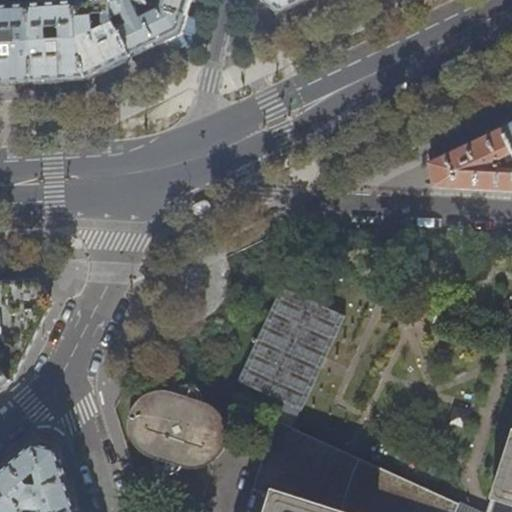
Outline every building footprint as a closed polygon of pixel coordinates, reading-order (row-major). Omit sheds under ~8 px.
[(87,0),(88,0),(77,1),(80,53),(87,77),(93,74),(132,56),(113,18),(111,0),(87,0)] [(148,3),(148,0),(111,0),(113,18),(132,56),(152,47),(182,33),(187,15),(161,7),(143,15),(136,0),(148,4),(148,3)] [(148,0),(148,3),(161,7),(187,15),(191,0),(148,0)] [(267,0),(281,11),(303,0),(267,0)] [(85,78),(87,77),(80,53),(77,1),(30,3),(33,80),(39,80),(47,80),(85,78)] [(30,3),(0,4),(0,82),(33,80),(30,3)] [(85,78),(47,80),(47,87),(85,85),(85,78)] [(511,122),(482,137),(430,161),(435,186),(447,187),(471,188),(511,190),(511,122)] [(0,282),(0,368),(11,381),(30,343),(51,302),(37,281),(23,281),(0,282)] [(346,319),(281,291),(240,387),(304,413),(346,319)] [(0,368),(0,390),(11,381),(0,368)] [(203,405),(162,394),(160,394),(154,395),(141,401),(134,407),(129,414),(126,421),(125,432),(127,442),(129,447),(139,457),(145,461),(188,472),(199,469),(208,464),(218,453),(221,446),(222,432),(220,423),(218,418),(210,409),(203,405)] [(294,431),(273,422),(268,435),(266,437),(242,511),(511,511),(511,480),(505,503),(511,505),(511,511),(438,511),(288,445),(294,431)] [(4,467),(0,470),(0,511),(21,511),(26,508),(41,509),(41,511),(68,511),(78,508),(67,473),(58,446),(34,440),(19,454),(4,467)]
